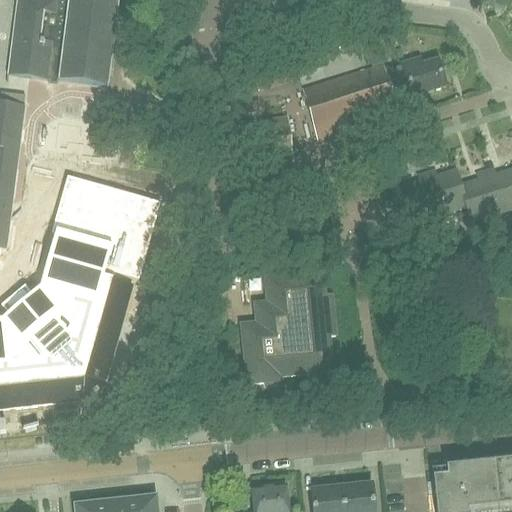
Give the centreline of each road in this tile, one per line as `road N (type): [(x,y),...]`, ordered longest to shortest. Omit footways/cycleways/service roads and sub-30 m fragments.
road 1 (residential): [(0,88),(145,100),(222,0)]
road 2 (residential): [(511,80),(498,73),(466,23),(309,0)]
road 3 (unclassified): [(408,435),(189,459)]
road 4 (unclassified): [(189,459),(0,477)]
